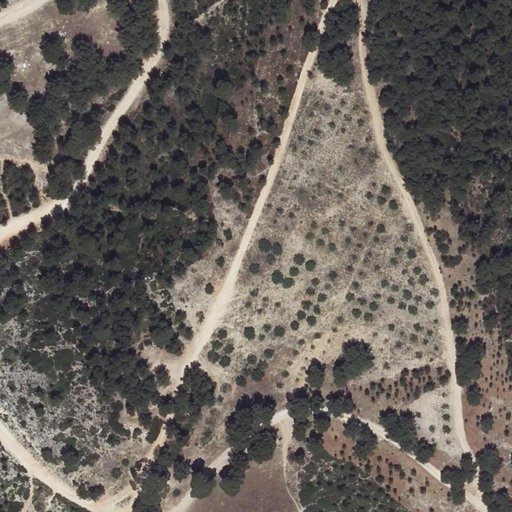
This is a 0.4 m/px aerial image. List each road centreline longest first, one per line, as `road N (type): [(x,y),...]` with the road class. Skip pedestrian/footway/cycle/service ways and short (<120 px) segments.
road 1 (track): [(331,0),(256,214),(149,467),(102,511)]
road 2 (track): [(476,501),(444,294),(378,124),(356,0)]
road 3 (track): [(178,511),(264,426),(308,410),(383,431),(487,511)]
road 4 (track): [(162,0),(164,34),(70,195),(43,218),(0,232)]
road 5 (track): [(0,430),(41,473),(100,511)]
